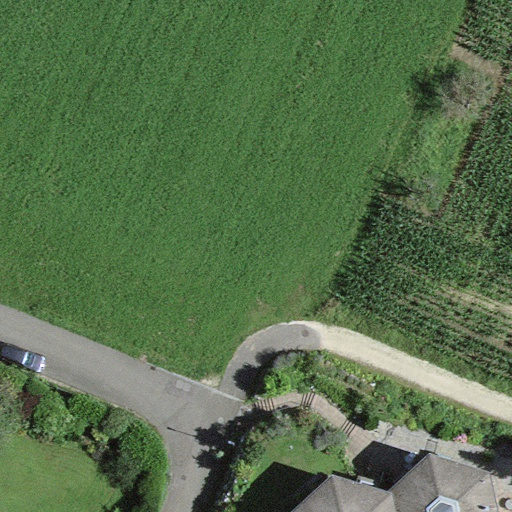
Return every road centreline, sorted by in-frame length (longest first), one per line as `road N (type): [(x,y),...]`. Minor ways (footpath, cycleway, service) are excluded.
road 1 (track): [(208,410),(247,347),(298,323),(511,409)]
road 2 (residential): [(171,511),(208,410),(0,333)]
